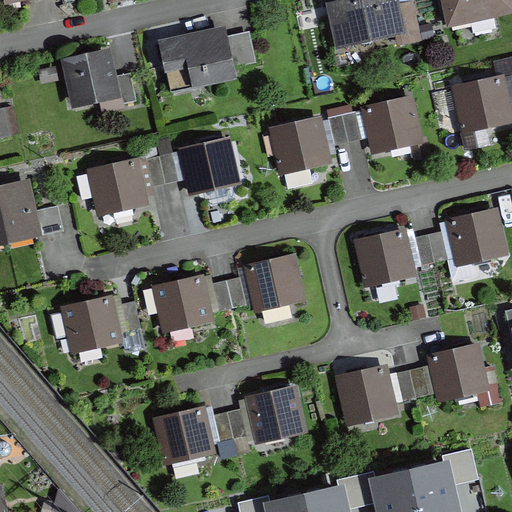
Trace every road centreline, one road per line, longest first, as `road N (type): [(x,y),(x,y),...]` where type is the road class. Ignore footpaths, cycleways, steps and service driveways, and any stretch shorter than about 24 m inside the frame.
road 1 (residential): [(319,219),(342,343),(180,384)]
road 2 (residential): [(319,219),(96,270)]
road 3 (residential): [(220,0),(0,48)]
road 4 (residential): [(511,175),(319,219)]
